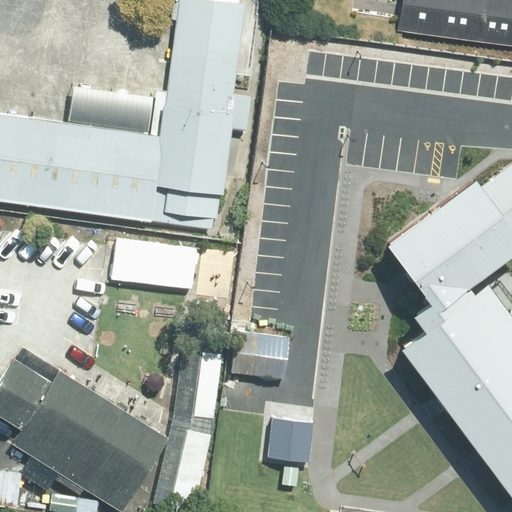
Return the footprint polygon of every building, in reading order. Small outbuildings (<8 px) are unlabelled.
[(179,0),(161,132),(0,110),(0,200),(217,230),(231,129),(250,132),(255,93),(235,90),(247,3),(239,2),(239,0),(179,0)] [(511,0),(410,0),(410,9),(511,21),(511,0)] [(511,228),(474,174),(387,233),(433,300),(511,245),(511,228)] [(117,238),(112,277),(193,287),(197,247),(117,238)] [(511,345),(468,281),(391,333),(511,509),(511,345)] [(237,330),(232,370),(287,376),(291,336),(237,330)] [(222,349),(201,348),(197,412),(218,413),(222,349)] [(59,372),(21,349),(0,382),(0,416),(20,429),(11,442),(33,455),(23,471),(49,487),(54,478),(80,495),(87,485),(123,508),(166,440),(79,385),(59,372)] [(314,416),(272,410),(266,449),(309,455),(314,416)] [(0,502),(19,505),(23,471),(0,468),(0,502)] [(51,494),(49,511),(53,511),(98,511),(100,499),(51,494)]
